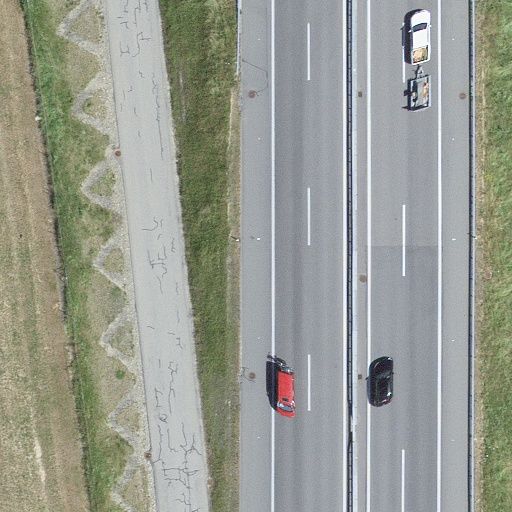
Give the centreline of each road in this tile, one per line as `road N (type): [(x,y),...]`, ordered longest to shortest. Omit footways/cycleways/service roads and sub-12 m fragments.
road 1 (motorway): [(306,0),(305,511)]
road 2 (motorway): [(405,511),(405,0)]
